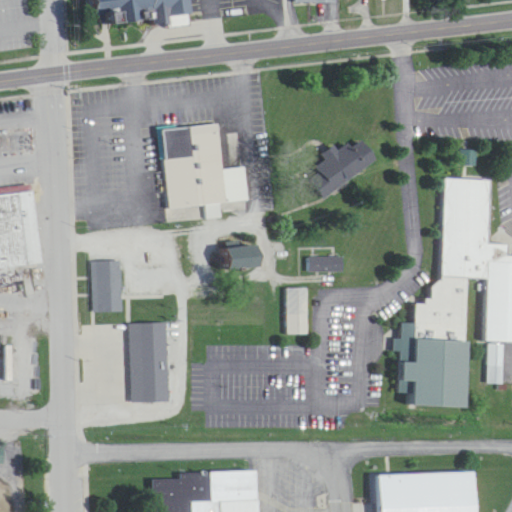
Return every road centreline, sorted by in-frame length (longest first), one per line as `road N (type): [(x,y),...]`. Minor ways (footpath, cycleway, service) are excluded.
road 1 (secondary): [(0,80),(511,19)]
road 2 (residential): [(69,511),(56,73)]
